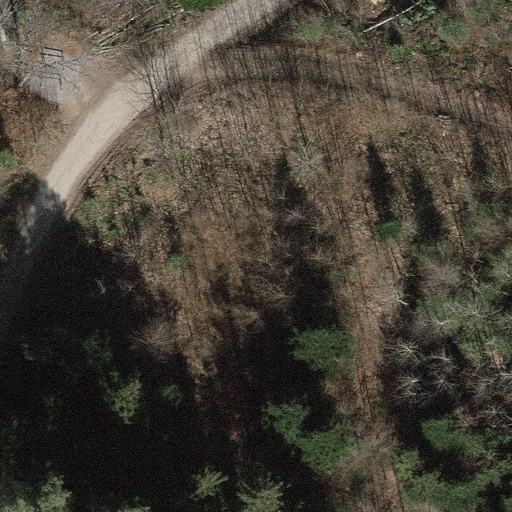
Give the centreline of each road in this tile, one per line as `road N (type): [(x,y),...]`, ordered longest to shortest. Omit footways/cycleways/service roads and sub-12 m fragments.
road 1 (track): [(161,68),(332,68),(511,121)]
road 2 (track): [(161,68),(90,138),(62,179),(0,319)]
road 3 (track): [(263,0),(161,68)]
